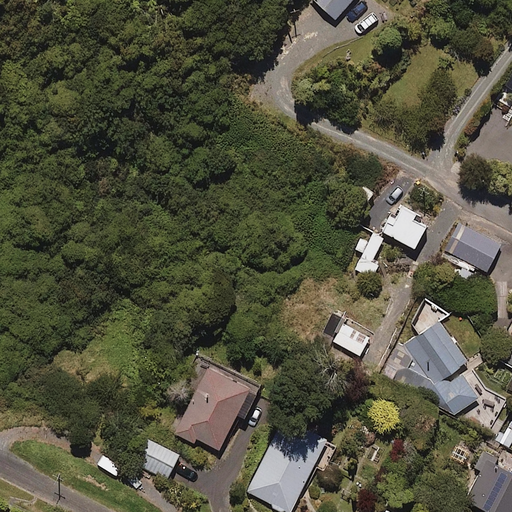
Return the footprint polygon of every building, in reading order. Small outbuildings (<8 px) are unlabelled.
[(310,0),(337,23),(356,0),(310,0)] [(429,221),(400,207),(386,235),(414,250),(429,221)] [(498,243),(463,224),(449,251),(484,269),(498,243)] [(383,237),(374,233),(362,257),(371,261),(383,237)] [(380,267),(361,258),(355,271),(374,280),(380,267)] [(385,370),(395,385),(452,412),(476,395),(455,364),(465,358),(437,318),(396,347),(385,370)] [(511,328),(498,359),(511,365),(511,328)] [(363,341),(337,329),(331,340),(358,353),(363,341)] [(254,382),(196,354),(183,380),(192,385),(171,429),(191,439),(193,434),(215,445),(233,408),(240,411),(254,382)] [(323,431),(280,412),(245,490),(288,509),(323,431)] [(511,436),(511,417),(510,416),(497,440),(507,446),(511,436)] [(176,450),(142,435),(131,461),(164,476),(176,450)] [(474,466),(478,468),(464,499),(493,511),(511,511),(511,469),(491,459),(494,453),(482,448),(474,466)]
